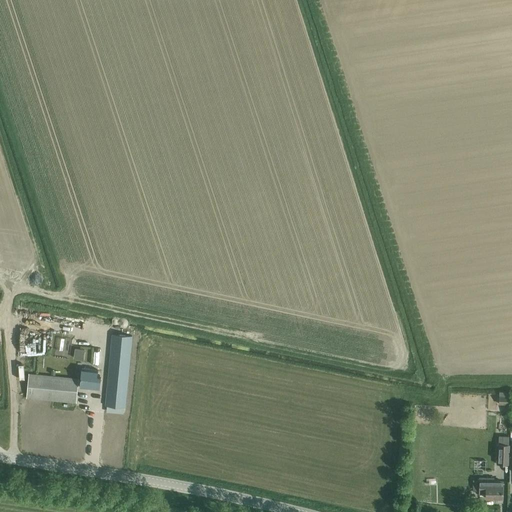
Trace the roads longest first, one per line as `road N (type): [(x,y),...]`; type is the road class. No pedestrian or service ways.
road 1 (unclassified): [(295,511),(0,456)]
road 2 (track): [(0,276),(273,345)]
road 3 (track): [(13,458),(10,279)]
